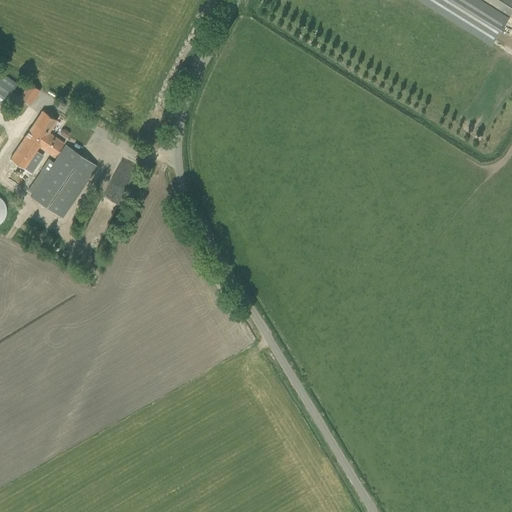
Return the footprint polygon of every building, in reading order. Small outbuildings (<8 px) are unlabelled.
[(511,11),(511,0),(423,0),(493,44),(511,11)] [(0,72),(0,106),(1,107),(17,84),(0,72)] [(30,105),(40,90),(30,83),(20,97),(30,105)] [(43,110),(15,150),(9,158),(31,173),(38,163),(31,158),(39,148),(54,158),(64,143),(48,132),(57,120),(43,110)] [(66,145),(46,174),(41,171),(28,191),(33,194),(31,197),(61,218),(97,165),(66,145)] [(119,158),(106,193),(122,199),(135,164),(119,158)] [(89,229),(84,242),(93,246),(99,234),(89,229)]
